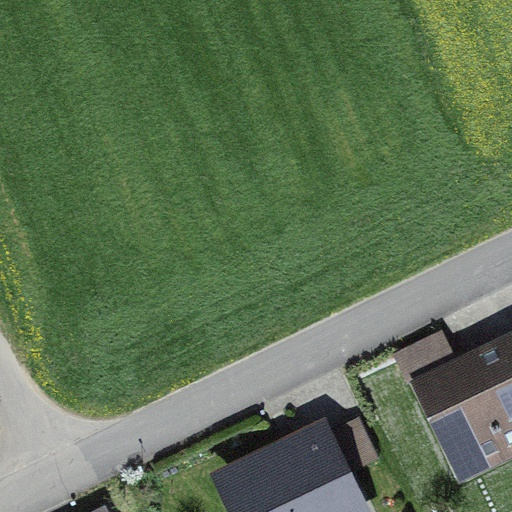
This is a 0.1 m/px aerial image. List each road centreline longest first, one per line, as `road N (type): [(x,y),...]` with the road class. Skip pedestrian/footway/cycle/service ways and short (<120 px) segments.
road 1 (residential): [(67,478),(511,261)]
road 2 (residential): [(0,364),(67,478)]
